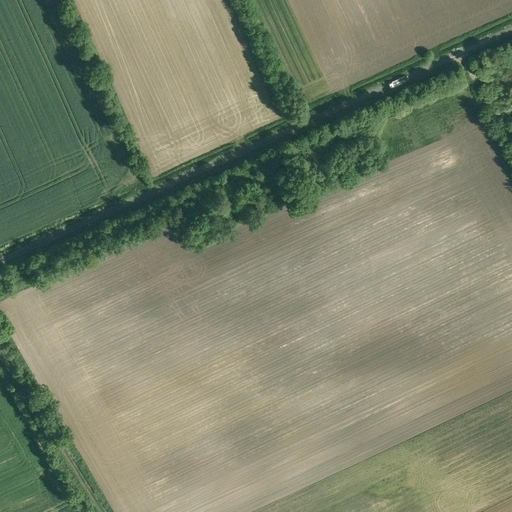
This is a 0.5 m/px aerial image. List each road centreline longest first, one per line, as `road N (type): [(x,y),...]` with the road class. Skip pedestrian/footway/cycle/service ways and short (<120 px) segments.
road 1 (residential): [(511,30),(0,261)]
road 2 (track): [(0,346),(102,511)]
